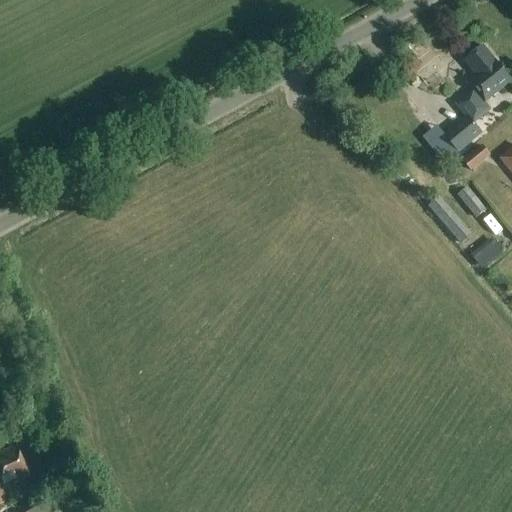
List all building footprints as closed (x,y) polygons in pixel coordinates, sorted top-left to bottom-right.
[(482,135),(474,125),(490,112),(485,105),(511,82),(483,47),(465,62),(477,77),(469,84),(475,91),(457,106),(467,117),(444,136),(459,154),(482,135)] [(491,157),(482,147),(463,163),(471,173),(491,157)] [(511,151),(501,160),(511,172),(511,151)] [(511,245),(511,241),(467,188),(457,196),(492,238),(470,256),(482,270),(511,245)] [(0,506),(9,503),(7,499),(8,499),(3,488),(28,476),(15,447),(0,454),(0,506)]
